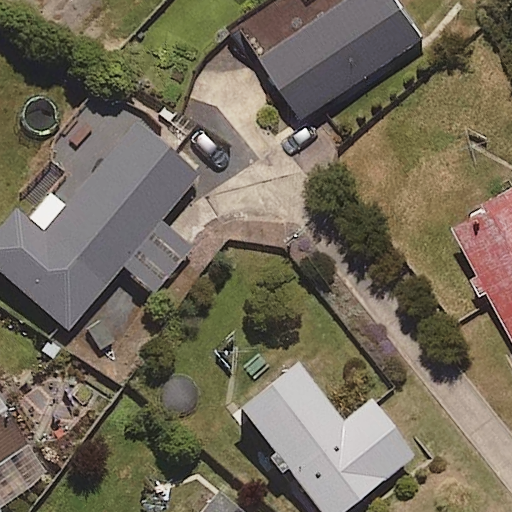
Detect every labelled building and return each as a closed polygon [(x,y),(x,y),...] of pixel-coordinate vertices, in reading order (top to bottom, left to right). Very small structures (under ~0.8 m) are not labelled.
[(398,0),(327,0),(254,50),(297,114),(419,31),(398,0)] [(1,206),(0,207),(0,279),(61,330),(114,267),(146,293),(187,244),(155,217),(191,174),(125,119),(31,231),(1,206)] [(511,174),(475,194),(480,204),(446,222),(472,271),(466,274),(475,292),(481,289),(511,346),(511,174)] [(281,361),(225,408),(263,453),(259,458),(271,473),(275,469),(311,511),(337,511),(406,454),(359,397),(331,420),(281,361)] [(0,414),(0,499),(40,472),(0,414)] [(233,511),(205,490),(187,511),(233,511)]
